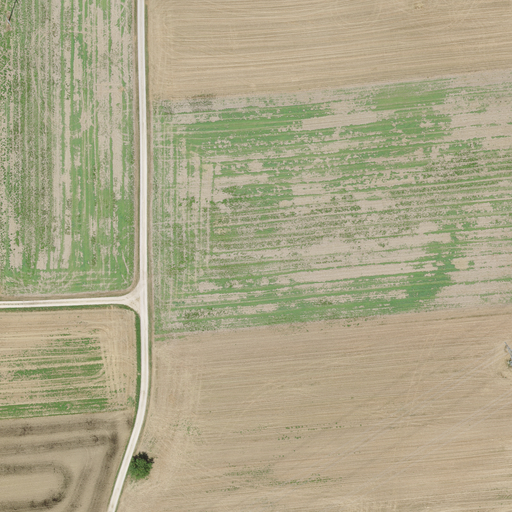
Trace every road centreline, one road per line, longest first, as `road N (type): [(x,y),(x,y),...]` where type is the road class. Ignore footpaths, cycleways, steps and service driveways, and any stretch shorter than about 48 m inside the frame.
road 1 (track): [(140,0),(144,381),(110,511)]
road 2 (track): [(143,299),(0,305)]
